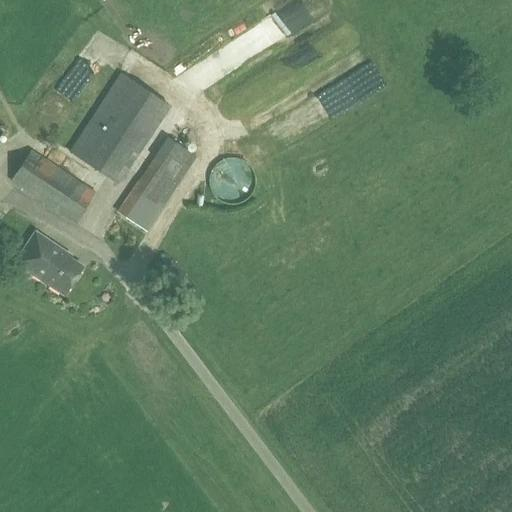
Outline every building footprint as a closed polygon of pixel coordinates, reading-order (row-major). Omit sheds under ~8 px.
[(295,0),(254,19),(267,47),(328,19),(318,0),(295,0)] [(303,60),(321,75),(353,39),(335,24),(303,60)] [(241,37),(188,72),(202,93),(255,58),(241,37)] [(91,53),(65,81),(81,96),(107,68),(91,53)] [(119,184),(170,106),(159,98),(122,74),(71,153),(119,184)] [(358,74),(273,115),(286,141),(371,101),(358,74)] [(147,230),(197,157),(169,138),(120,212),(147,230)] [(75,224),(95,194),(31,150),(11,180),(75,224)] [(64,252),(35,233),(15,262),(63,294),(81,267),(62,255),(64,252)]
